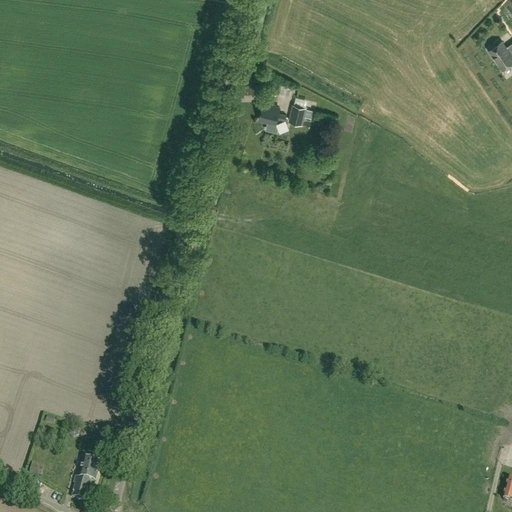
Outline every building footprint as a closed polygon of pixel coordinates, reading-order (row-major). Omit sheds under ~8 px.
[(511,43),(506,47),(502,40),(488,49),(502,69),(511,61),(511,43)] [(267,121),(266,125),(269,131),(277,133),(278,129),(276,123),(277,118),(285,120),(286,115),(278,113),(280,107),(275,106),(276,105),(268,103),(268,104),(263,103),(259,119),(267,121)] [(305,107),(294,104),(290,121),(301,124),(303,116),(311,118),(313,110),(305,108),(305,107)] [(84,458),(79,477),(75,476),(74,483),(75,483),(71,497),(85,501),(91,481),(95,482),(101,463),(84,458)] [(41,475),(43,467),(37,466),(37,463),(32,462),(31,465),(29,472),(41,475)] [(511,480),(508,479),(503,499),(511,500),(511,480)] [(38,493),(43,496),(48,487),(43,484),(38,493)]
